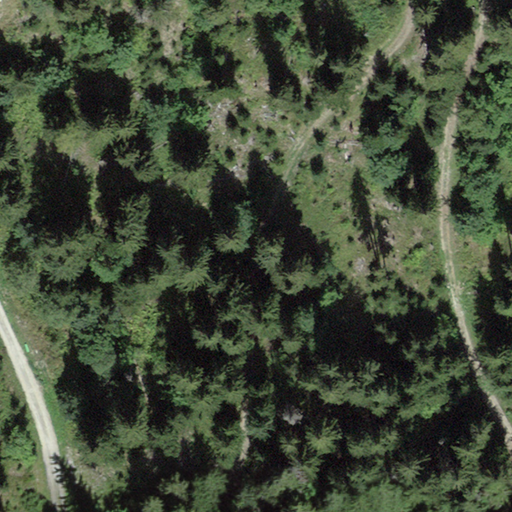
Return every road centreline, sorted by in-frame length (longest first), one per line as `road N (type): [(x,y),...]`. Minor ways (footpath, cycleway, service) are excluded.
road 1 (track): [(415,0),(401,38),(371,78),(293,161),(266,219),(249,310),(246,422),(225,511)]
road 2 (track): [(487,0),(483,42),(460,93),(442,184),(449,262),(484,400),(511,452)]
road 3 (track): [(0,317),(33,399),(60,511)]
